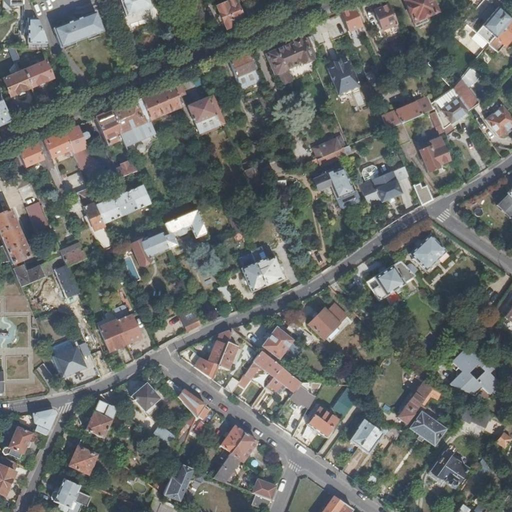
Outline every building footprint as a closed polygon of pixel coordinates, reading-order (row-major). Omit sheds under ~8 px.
[(1,0),(1,1),(1,10),(12,10),(12,6),(26,6),(25,27),(23,27),(21,29),(21,33),(22,35),(27,35),(26,44),(27,44),(27,50),(47,50),(40,33),(27,0),(1,0)] [(118,0),(124,18),(151,8),(148,0),(118,0)] [(225,31),(245,22),(235,0),(216,8),(225,31)] [(403,0),(412,22),(425,17),(436,13),(430,0),(403,0)] [(396,25),(387,6),(374,12),(381,30),(396,25)] [(494,39),(510,20),(497,8),(480,27),(494,39)] [(101,30),(112,25),(105,9),(94,13),(101,30)] [(352,9),(340,14),(348,33),(360,28),(352,9)] [(94,13),(53,28),(60,49),(102,34),(101,30),(94,13)] [(425,17),(412,22),(414,27),(427,22),(425,17)] [(336,19),(325,21),(327,33),(339,30),(336,19)] [(503,47),(511,37),(511,21),(510,20),(494,39),(488,45),(488,46),(496,53),(502,46),(503,47)] [(396,25),(381,30),(383,35),(398,30),(396,25)] [(488,45),(494,39),(480,27),(475,33),(488,45)] [(314,44),(312,37),(307,39),(307,38),(299,41),(298,40),(288,44),(289,46),(266,56),(279,88),(292,82),(287,70),(301,64),(301,65),(313,60),(310,54),(313,52),(311,45),(314,44)] [(496,53),(488,46),(484,51),(492,58),(496,53)] [(14,49),(1,49),(4,58),(10,58),(12,64),(19,62),(14,49)] [(14,49),(19,62),(30,59),(27,50),(14,49)] [(248,54),(228,62),(235,79),(255,71),(248,54)] [(23,72),(30,88),(50,79),(43,63),(23,72)] [(335,69),(327,72),(337,97),(358,89),(348,63),(340,66),(335,69)] [(468,68),(461,76),(467,81),(473,74),(468,68)] [(381,84),(375,69),(364,74),(370,89),(381,84)] [(260,82),(255,71),(235,79),(240,91),(260,82)] [(8,97),(30,88),(23,72),(2,81),(8,97)] [(465,111),(466,112),(476,105),(457,80),(449,90),(465,111)] [(179,83),(172,86),(177,98),(185,95),(179,83)] [(172,86),(140,100),(148,120),(148,121),(149,122),(181,108),(177,98),(172,86)] [(507,100),(511,94),(511,91),(509,88),(502,95),(507,100)] [(443,133),(445,137),(454,131),(449,124),(466,112),(465,111),(449,90),(429,105),(431,111),(433,110),(434,113),(443,133)] [(270,108),(266,97),(258,100),(263,111),(270,108)] [(214,116),(207,98),(187,107),(194,125),(214,116)] [(429,105),(426,98),(381,117),(386,130),(388,129),(401,124),(431,111),(429,105)] [(140,100),(109,113),(117,132),(118,134),(131,129),(143,124),(143,122),(148,120),(140,100)] [(0,102),(0,126),(10,123),(1,102),(0,102)] [(484,120),(497,137),(511,125),(511,120),(500,106),(484,120)] [(109,113),(93,120),(105,148),(118,142),(114,133),(117,132),(109,113)] [(443,133),(434,113),(430,115),(438,135),(443,133)] [(214,116),(194,125),(198,134),(218,126),(214,116)] [(344,119),(337,122),(347,146),(354,143),(344,119)] [(131,129),(118,134),(124,146),(154,133),(148,121),(148,120),(143,122),(143,124),(131,129)] [(408,141),(401,124),(388,129),(395,147),(408,141)] [(76,127),(63,133),(71,149),(79,171),(86,169),(84,165),(79,152),(85,150),(86,150),(82,141),(86,139),(87,137),(86,134),(83,134),(79,135),(76,127)] [(63,133),(45,140),(52,157),(71,149),(63,133)] [(341,148),(344,147),(339,136),(311,148),(314,155),(312,156),(313,160),(316,159),(341,148)] [(418,152),(426,173),(437,168),(436,165),(447,160),(441,146),(440,147),(437,139),(426,144),(427,148),(418,152)] [(45,140),(42,142),(49,159),(52,157),(45,140)] [(39,143),(18,152),(23,167),(24,168),(40,162),(43,170),(49,168),(39,143)] [(345,155),(341,148),(316,159),(319,165),(345,155)] [(85,150),(79,152),(84,165),(86,169),(92,166),(86,150),(85,150)] [(5,158),(8,165),(11,172),(23,167),(18,152),(5,158)] [(114,183),(106,164),(100,167),(103,174),(108,185),(114,183)] [(120,180),(135,174),(131,165),(126,167),(126,164),(119,166),(121,170),(116,172),(120,180)] [(258,166),(244,172),(250,188),(265,183),(258,166)] [(359,189),(366,207),(379,202),(372,184),(380,181),(378,176),(375,168),(370,166),(362,169),(361,174),(364,182),(357,184),(359,189)] [(395,181),(408,176),(403,166),(391,171),(395,181)] [(333,199),(351,192),(340,167),(331,171),(329,169),(322,172),(323,175),(311,180),(316,190),(328,185),(333,199)] [(400,193),(395,181),(391,171),(378,176),(380,181),(372,184),(379,202),(400,193)] [(65,179),(69,186),(82,180),(78,173),(65,179)] [(108,185),(103,174),(84,182),(88,190),(89,193),(108,185)] [(286,192),(285,181),(277,182),(277,192),(286,192)] [(421,206),(432,200),(426,186),(420,188),(418,182),(412,185),(421,206)] [(249,187),(248,183),(237,187),(238,192),(249,187)] [(511,186),(505,193),(507,195),(495,206),(508,219),(511,215),(511,186)] [(103,225),(149,206),(141,188),(95,207),(103,225)] [(94,205),(89,193),(88,190),(71,197),(74,206),(83,209),(94,205)] [(42,211),(58,205),(54,194),(38,201),(39,203),(42,211)] [(38,239),(52,233),(42,211),(39,203),(25,208),(38,239)] [(104,252),(112,248),(103,225),(95,207),(94,205),(83,209),(95,239),(98,238),(104,252)] [(243,234),(230,205),(223,208),(235,236),(243,234)] [(10,263),(11,265),(29,257),(9,211),(0,214),(0,241),(3,247),(10,263)] [(158,228),(167,251),(176,248),(171,235),(174,233),(176,236),(178,237),(184,234),(186,231),(184,229),(188,227),(193,240),(204,235),(194,213),(188,215),(158,228)] [(149,258),(167,251),(158,228),(144,234),(146,239),(131,246),(140,266),(151,262),(149,258)] [(424,272),(445,252),(428,236),(409,255),(424,272)] [(80,251),(77,245),(60,252),(66,268),(84,261),(80,251)] [(0,264),(10,263),(3,247),(0,248),(0,264)] [(85,248),(80,251),(84,261),(90,258),(85,248)] [(66,268),(60,252),(45,259),(47,263),(25,273),(22,266),(13,270),(21,288),(57,273),(70,304),(80,300),(66,268)] [(258,270),(265,287),(282,280),(273,258),(263,262),(266,267),(258,270)] [(404,284),(416,278),(401,262),(393,267),(392,267),(366,282),(378,301),(394,291),(396,294),(407,288),(404,284)] [(250,293),(265,287),(258,270),(255,263),(240,269),(250,293)] [(228,315),(237,312),(225,285),(217,288),(228,315)] [(111,288),(104,291),(109,304),(117,301),(111,288)] [(113,311),(114,315),(121,311),(124,318),(129,316),(126,308),(125,307),(124,307),(122,306),(113,311)] [(332,307),(325,314),(322,311),(307,327),(321,342),(344,319),(332,307)] [(186,333),(199,327),(192,308),(178,314),(186,333)] [(121,311),(114,315),(116,320),(127,345),(140,340),(131,316),(129,316),(124,318),(121,311)] [(511,322),(504,317),(500,323),(511,331),(511,322)] [(127,345),(116,320),(99,328),(109,353),(127,345)] [(289,324),(284,330),(298,341),(305,347),(310,341),(289,324)] [(229,335),(232,329),(218,335),(207,362),(217,366),(227,339),(229,335)] [(232,329),(229,335),(237,341),(238,339),(232,329)] [(261,348),(278,360),(292,342),(275,329),(261,348)] [(476,338),(469,331),(464,337),(470,344),(476,338)] [(227,339),(217,366),(227,371),(237,346),(230,343),(231,341),(227,339)] [(85,343),(77,347),(82,359),(90,355),(85,343)] [(204,352),(195,345),(188,349),(194,353),(200,357),(204,352)] [(77,347),(52,357),(62,380),(87,369),(82,359),(77,347)] [(481,388),(487,393),(498,383),(487,372),(491,368),(473,350),(471,352),(466,348),(448,366),(453,372),(456,369),(460,374),(453,382),(456,384),(454,389),(466,393),(469,391),(474,395),(481,388)] [(280,368),(260,351),(253,361),(254,362),(257,367),(272,378),(280,368)] [(196,364),(200,357),(194,353),(191,358),(191,361),(196,364)] [(211,380),(217,366),(207,362),(200,357),(196,364),(194,368),(211,380)] [(254,362),(240,381),(246,386),(258,369),(257,367),(254,362)] [(300,383),(280,368),(272,378),(268,383),(274,392),(276,389),(280,393),(284,388),(292,394),(300,383)] [(232,377),(224,389),(231,394),(239,382),(232,377)] [(307,383),(300,383),(292,394),(288,399),(299,406),(306,398),(308,399),(309,398),(310,387),(307,386),(307,383)] [(159,399),(146,384),(130,397),(149,418),(158,409),(154,404),(159,399)] [(431,389),(417,388),(397,416),(406,424),(431,389)] [(195,418),(201,404),(182,390),(177,397),(195,418)] [(254,409),(267,411),(271,394),(258,391),(254,409)] [(344,416),(360,393),(345,392),(334,408),(344,416)] [(103,439),(115,410),(97,402),(85,431),(103,439)] [(313,428),(328,439),(340,422),(319,406),(307,423),(313,428)] [(490,415),(471,406),(462,418),(484,427),(490,415)] [(37,426),(34,431),(46,437),(55,415),(51,411),(31,415),(33,424),(37,426)] [(409,427),(428,442),(434,445),(445,430),(420,412),(409,427)] [(350,441),(358,447),(372,427),(363,420),(357,428),(358,429),(350,441)] [(194,432),(200,436),(207,426),(201,421),(194,432)] [(302,433),(306,438),(313,428),(307,423),(302,433)] [(168,449),(177,436),(161,424),(151,437),(168,449)] [(226,454),(229,456),(230,454),(245,434),(234,426),(220,446),(228,451),(226,454)] [(394,441),(400,432),(394,426),(388,426),(386,429),(383,433),(394,441)] [(372,427),(358,447),(367,453),(376,441),(382,434),(372,427)] [(20,454),(22,455),(31,436),(15,429),(6,448),(10,451),(8,455),(18,460),(20,454)] [(502,432),(494,444),(503,451),(511,439),(502,432)] [(243,461),(256,442),(245,434),(230,454),(239,461),(242,463),(243,461)] [(99,448),(81,439),(69,466),(86,475),(99,448)] [(445,451),(431,472),(453,488),(467,467),(445,451)] [(229,456),(214,478),(225,482),(232,471),(237,464),(239,461),(230,454),(229,456)] [(495,462),(484,456),(478,464),(490,472),(495,462)] [(13,472),(17,465),(2,458),(0,462),(0,494),(3,496),(14,472),(13,472)] [(182,466),(188,468),(190,463),(179,458),(176,464),(182,466)] [(170,478),(163,495),(179,502),(192,470),(188,468),(182,466),(176,480),(170,478)] [(232,471),(225,482),(229,484),(236,473),(232,471)] [(371,472),(365,482),(374,488),(375,488),(377,489),(383,482),(380,480),(381,479),(371,472)] [(167,485),(161,479),(155,486),(161,492),(167,485)] [(59,505),(57,510),(61,511),(66,511),(67,509),(68,510),(72,501),(74,501),(77,496),(75,495),(77,490),(78,487),(62,480),(57,493),(55,492),(52,493),(50,498),(51,500),(53,501),(53,502),(59,505)] [(255,494),(270,500),(275,487),(257,480),(252,493),(255,494)] [(155,511),(163,496),(153,489),(151,495),(155,497),(148,511),(155,511)] [(77,490),(75,495),(77,496),(74,501),(72,501),(68,510),(67,509),(66,511),(79,511),(83,505),(88,507),(92,497),(77,490)] [(251,505),(266,511),(270,500),(255,494),(251,505)] [(350,511),(352,510),(333,496),(322,511),(350,511)] [(157,511),(172,511),(174,509),(161,503),(157,511)]
